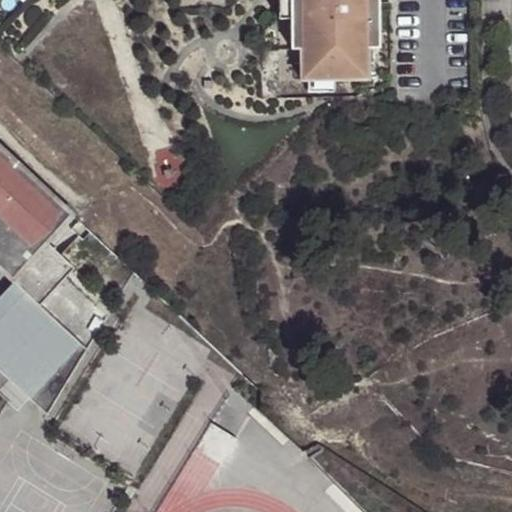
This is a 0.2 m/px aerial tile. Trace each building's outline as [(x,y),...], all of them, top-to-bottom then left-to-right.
[(278,0),(278,22),(291,21),(290,0),(278,0)] [(290,0),(291,21),(291,53),(301,52),(301,83),(308,83),(332,83),(368,82),(367,51),(367,32),(379,32),(378,0),(290,0)] [(379,32),(367,32),(367,51),(379,51),(379,32)] [(332,95),(332,83),(308,83),(308,95),(332,95)] [(0,427),(13,406),(0,394),(0,373),(51,421),(95,355),(40,304),(74,267),(48,243),(73,215),(0,147),(0,427)] [(309,458),(361,511),(395,511),(322,451),(309,458)]
